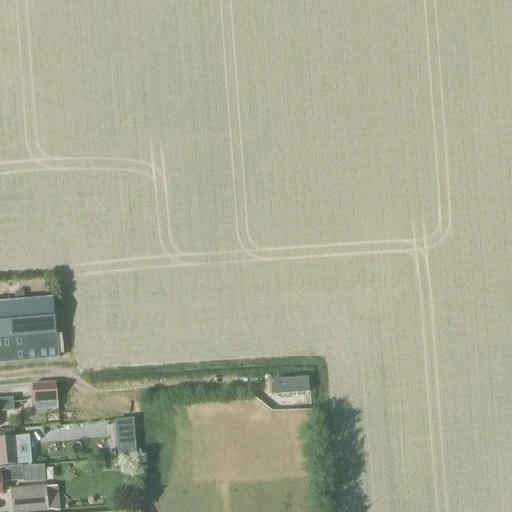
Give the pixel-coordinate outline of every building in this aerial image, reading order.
[(15,294),(15,301),(24,301),(23,293),(15,294)] [(0,362),(45,358),(57,357),(56,335),(53,299),(0,303),(0,362)] [(32,397),(56,396),(55,383),(31,384),(32,397)] [(56,396),(32,397),(33,404),(34,404),(35,412),(57,410),(56,396)] [(0,412),(12,411),(11,399),(0,399),(0,412)] [(115,422),(118,459),(135,457),(131,421),(115,422)] [(86,423),(62,424),(62,439),(87,438),(86,423)] [(0,467),(16,466),(13,438),(0,438),(0,467)] [(0,495),(0,491),(0,483),(24,482),(24,483),(44,481),(43,466),(23,468),(10,469),(0,469),(0,495)] [(47,510),(45,487),(9,489),(10,511),(35,511),(47,511),(47,510)]
